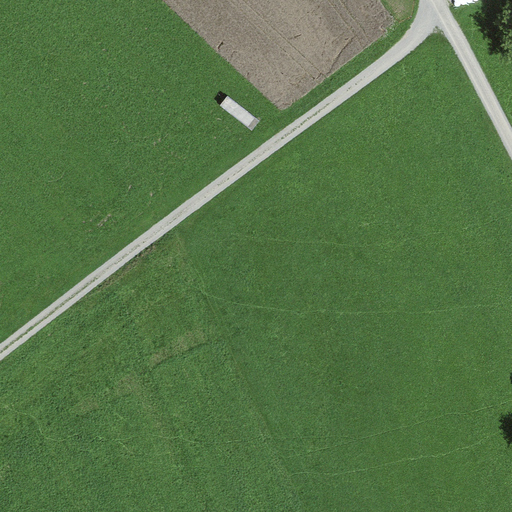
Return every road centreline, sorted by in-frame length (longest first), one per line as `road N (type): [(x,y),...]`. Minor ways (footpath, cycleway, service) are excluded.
road 1 (track): [(444,8),(0,345)]
road 2 (track): [(440,0),(511,125)]
